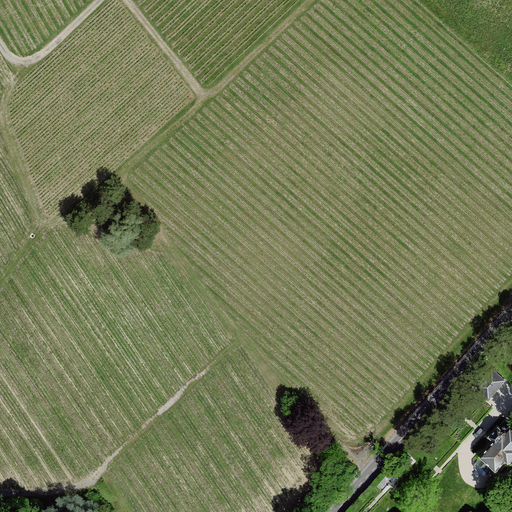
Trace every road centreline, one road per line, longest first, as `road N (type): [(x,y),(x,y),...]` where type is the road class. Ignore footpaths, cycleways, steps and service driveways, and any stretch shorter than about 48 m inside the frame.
road 1 (track): [(0,490),(86,482),(241,335)]
road 2 (tertiary): [(335,511),(511,314)]
road 3 (track): [(358,457),(511,287)]
road 4 (track): [(204,96),(71,214),(46,225)]
road 5 (track): [(308,0),(204,96)]
road 6 (track): [(98,0),(31,61),(12,59),(0,44)]
road 7 (track): [(204,96),(128,0)]
